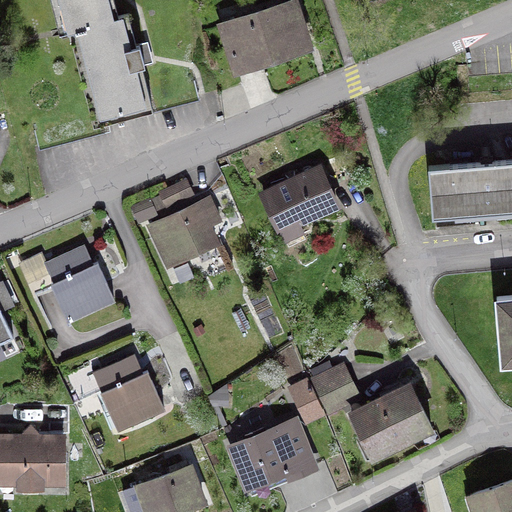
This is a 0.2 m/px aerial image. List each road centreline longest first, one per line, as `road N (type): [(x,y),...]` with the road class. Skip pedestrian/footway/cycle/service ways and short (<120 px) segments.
road 1 (residential): [(511,16),(0,230)]
road 2 (residential): [(510,428),(417,294),(408,261),(511,249)]
road 3 (residential): [(510,428),(316,511)]
